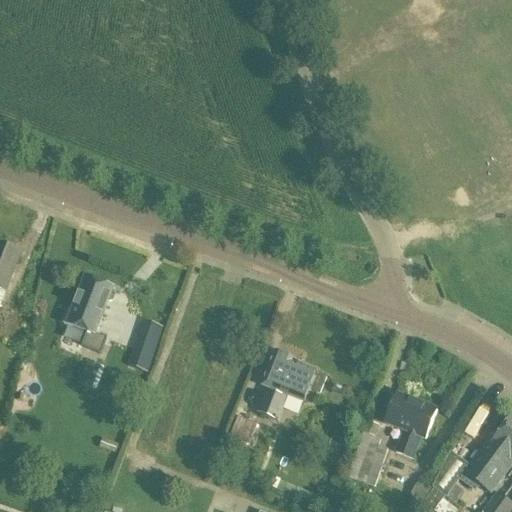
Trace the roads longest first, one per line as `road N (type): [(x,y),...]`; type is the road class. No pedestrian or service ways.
road 1 (tertiary): [(391,313),(0,171)]
road 2 (tertiary): [(391,313),(387,251),(318,110),(283,0)]
road 3 (tertiary): [(511,375),(391,313)]
